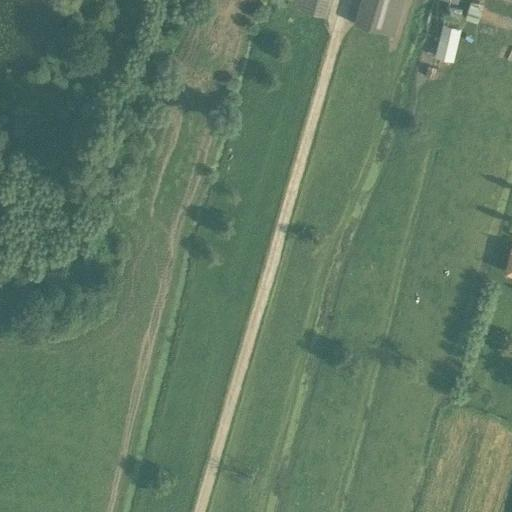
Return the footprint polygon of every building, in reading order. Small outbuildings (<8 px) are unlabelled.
[(327,14),(330,0),(289,0),(288,3),(327,14)] [(395,34),(404,0),(361,0),(355,22),(395,34)] [(460,17),(462,8),(448,5),(445,13),(460,17)] [(481,10),(469,7),(466,19),(478,22),(481,10)] [(454,60),(461,28),(443,23),(435,56),(454,60)] [(426,76),(435,78),(437,68),(428,66),(426,76)]
